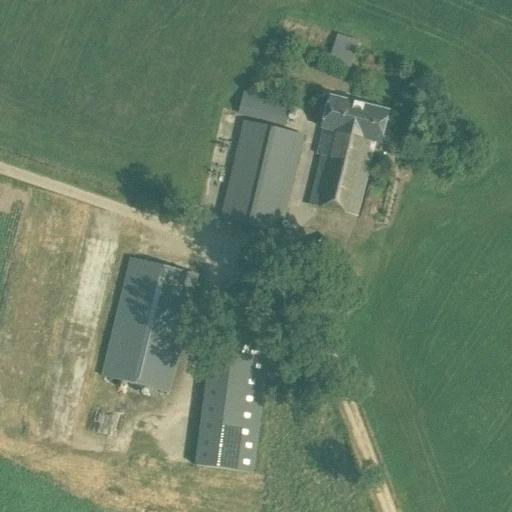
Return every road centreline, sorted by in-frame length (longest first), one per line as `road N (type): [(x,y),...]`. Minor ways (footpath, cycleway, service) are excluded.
road 1 (unclassified): [(327,346),(294,276),(278,263),(0,164)]
road 2 (track): [(387,511),(327,346)]
